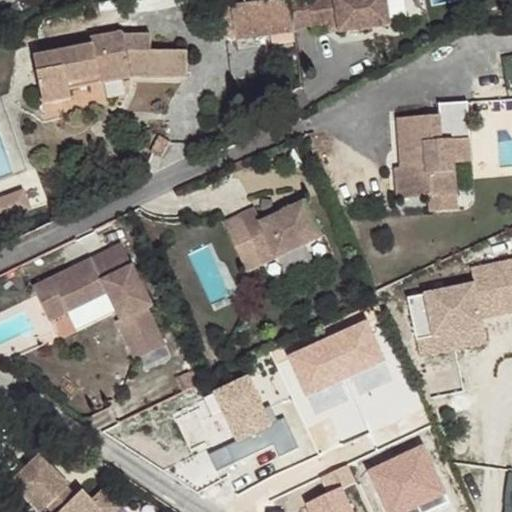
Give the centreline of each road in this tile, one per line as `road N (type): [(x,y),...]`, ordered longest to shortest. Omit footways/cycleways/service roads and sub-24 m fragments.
road 1 (residential): [(0,378),(197,511)]
road 2 (unclassified): [(370,441),(213,511)]
